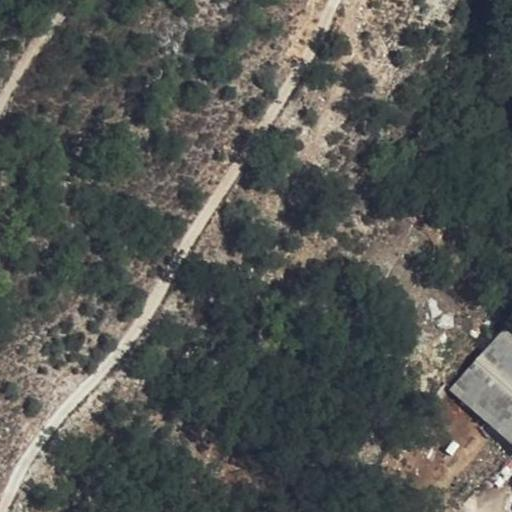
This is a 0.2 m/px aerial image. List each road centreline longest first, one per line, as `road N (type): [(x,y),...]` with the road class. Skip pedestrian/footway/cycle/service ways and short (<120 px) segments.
road 1 (unclassified): [(334,0),(122,350),(30,446),(0,507)]
road 2 (track): [(0,105),(61,0)]
